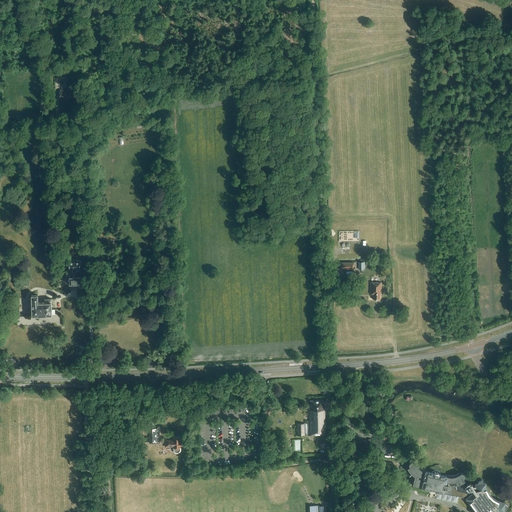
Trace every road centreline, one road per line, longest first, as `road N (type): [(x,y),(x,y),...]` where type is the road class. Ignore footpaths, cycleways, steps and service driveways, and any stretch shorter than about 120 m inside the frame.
road 1 (secondary): [(0,378),(327,367),(472,346)]
road 2 (track): [(327,367),(313,74)]
road 3 (track): [(89,511),(85,386)]
